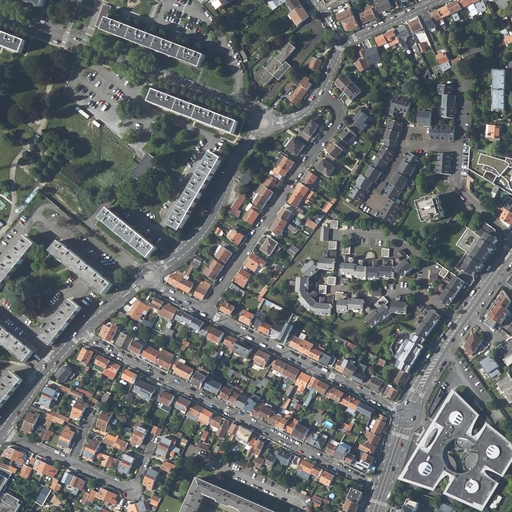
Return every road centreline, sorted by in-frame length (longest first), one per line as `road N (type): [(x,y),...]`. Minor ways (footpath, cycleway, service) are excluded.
road 1 (residential): [(80,334),(378,484)]
road 2 (residential): [(205,309),(335,126),(338,104),(320,90)]
road 3 (residential): [(399,411),(205,309)]
road 4 (residential): [(235,103),(239,82),(225,49),(101,3)]
road 5 (residential): [(420,295),(426,267),(391,239),(346,235),(338,281)]
road 6 (residential): [(160,230),(116,195),(88,226),(134,264)]
road 7 (residential): [(147,69),(123,138),(68,93)]
road 8 (residential): [(258,130),(183,251)]
road 9 (residential): [(371,202),(414,136),(460,148)]
